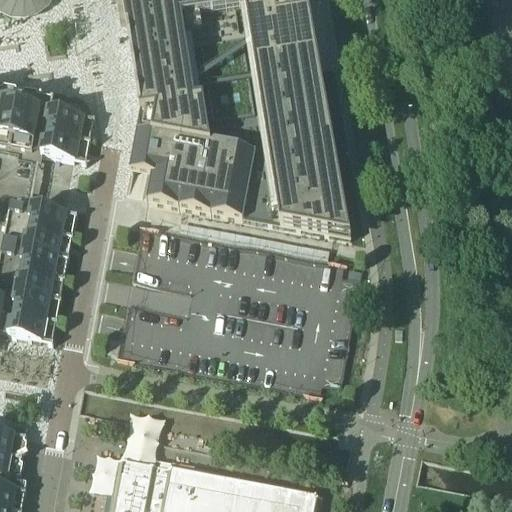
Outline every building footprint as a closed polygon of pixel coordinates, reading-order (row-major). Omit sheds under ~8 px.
[(50,0),(0,0),(0,11),(2,14),(12,19),(24,19),(36,16),(45,9),(50,0)] [(140,120),(124,204),(130,205),(129,208),(135,216),(141,217),(140,222),(217,237),(219,224),(351,248),(306,0),(121,0),(126,30),(140,120)] [(53,282),(56,265),(54,263),(57,261),(60,244),(58,241),(61,239),(64,223),(62,220),(55,219),(55,218),(31,213),(23,212),(11,210),(0,266),(0,155),(33,161),(40,163),(43,163),(74,169),(82,125),(82,124),(82,121),(81,118),(79,114),(75,112),(54,108),(54,107),(51,106),(51,108),(43,106),(43,105),(41,104),(41,106),(22,102),(22,101),(20,100),(19,102),(0,98),(1,97),(0,96),(0,343),(0,342),(18,345),(18,344),(30,346),(30,347),(33,348),(33,346),(41,348),(43,335),(44,329),(42,326),(45,324),(48,308),(46,305),(49,303),(52,287),(50,284),(53,282)] [(117,363),(121,348),(110,346),(107,361),(117,363)] [(0,484),(3,485),(18,488),(18,486),(17,485),(21,466),(22,467),(22,464),(21,464),(25,445),(26,445),(26,443),(20,442),(18,442),(7,439),(5,439),(3,439),(3,438),(1,437),(1,438),(0,438),(0,484)] [(320,511),(321,504),(317,504),(318,500),(125,466),(125,469),(119,467),(111,511),(320,511)] [(22,511),(24,500),(25,500),(26,498),(16,496),(2,493),(0,493),(0,511),(22,511)]
